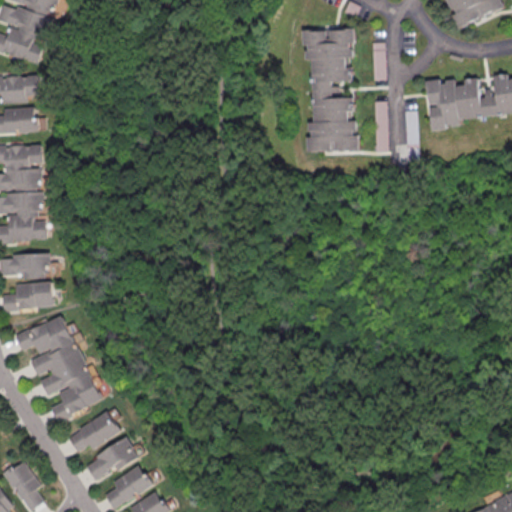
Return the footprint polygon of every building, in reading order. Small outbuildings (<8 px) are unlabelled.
[(55,0),(40,43),(43,44),(36,64),(0,51),(0,31),(7,34),(10,24),(0,20),(0,6),(2,2),(15,6),(17,1),(14,0),(55,0)] [(505,8),(502,0),(445,0),(457,28),(505,8)] [(305,28),(305,44),(310,43),(310,48),(307,48),(308,58),(313,58),(315,121),(309,121),(309,129),(313,129),(313,135),(309,135),(310,149),(360,148),(359,134),(354,134),(353,128),(358,128),(357,119),(350,119),(349,110),(355,110),(355,96),(334,97),(333,80),(354,80),(353,66),(349,66),(348,56),(356,56),(355,47),(352,47),(352,42),(358,41),(357,26),(305,28)] [(373,41),(385,41),(386,78),(374,79),(373,41)] [(0,92),(3,93),(3,101),(41,100),(40,73),(0,74),(0,92)] [(432,130),(448,128),(447,124),(452,123),(452,126),(462,125),(461,119),(511,112),(511,77),(510,78),(509,73),(495,74),(498,95),(482,97),(479,76),(465,78),(466,83),(456,84),(455,77),(446,78),(446,81),(441,82),(440,76),(425,78),(432,130)] [(374,100),(387,99),(389,150),(376,150),(374,100)] [(3,107),(3,115),(0,115),(0,132),(42,131),(41,106),(3,107)] [(405,110),(417,109),(420,159),(408,160),(405,110)] [(39,144),(41,173),(43,173),(45,205),(43,205),(45,238),(0,240),(0,224),(8,224),(7,212),(0,212),(0,195),(8,195),(8,190),(0,190),(0,174),(14,174),(14,170),(4,171),(4,163),(0,163),(0,144),(3,144),(3,146),(39,144)] [(3,279),(54,276),(53,252),(1,255),(3,279)] [(56,308),(55,280),(18,282),(19,293),(6,293),(6,310),(56,308)] [(63,314),(76,340),(78,339),(92,368),(90,369),(105,398),(59,421),(52,406),(65,400),(60,389),(49,394),(42,379),(55,373),(52,368),(40,374),(33,360),(52,351),(50,348),(42,352),(38,344),(25,351),(17,334),(31,328),(32,329),(63,314)] [(70,435),(83,455),(123,429),(110,409),(70,435)] [(98,481),(141,456),(129,436),(86,461),(98,481)] [(49,498),(24,458),(4,470),(29,511),(49,498)] [(117,509),(155,483),(142,463),(112,483),(116,489),(107,495),(117,509)] [(0,511),(18,511),(1,484),(0,485),(0,511)] [(130,511),(169,511),(172,510),(159,490),(129,509),(130,511)] [(474,511),(493,503),(492,500),(511,490),(511,511),(474,511)]
